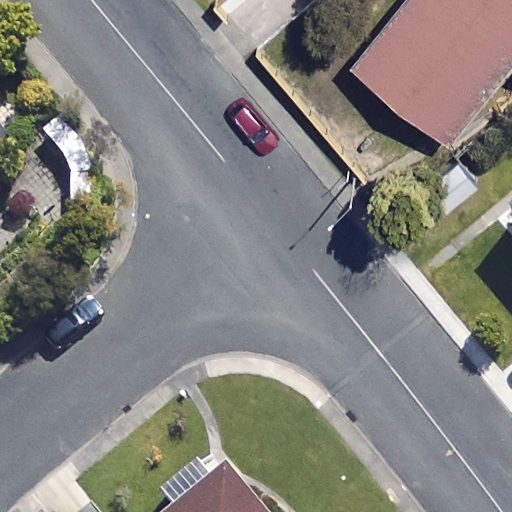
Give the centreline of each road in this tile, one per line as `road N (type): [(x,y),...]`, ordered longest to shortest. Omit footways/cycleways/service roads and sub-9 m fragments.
road 1 (residential): [(499,511),(275,221)]
road 2 (residential): [(0,436),(275,221)]
road 3 (residential): [(275,221),(92,0)]
